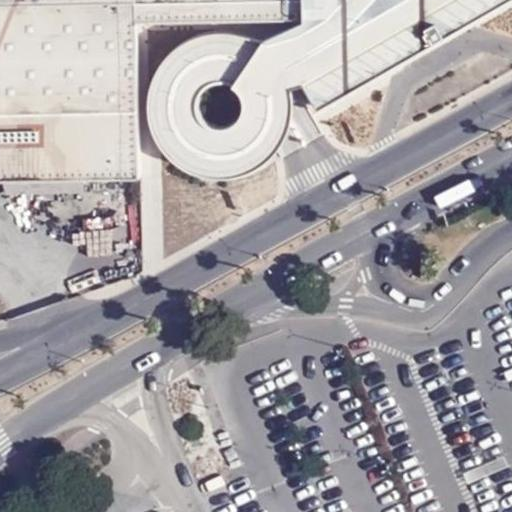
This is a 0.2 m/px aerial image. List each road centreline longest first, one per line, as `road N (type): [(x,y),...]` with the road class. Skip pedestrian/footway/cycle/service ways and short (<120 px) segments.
road 1 (secondary): [(0,443),(511,156)]
road 2 (secondary): [(511,100),(110,319)]
road 3 (unknown): [(385,167),(394,95),(456,51),(476,46),(511,61)]
road 4 (secondary): [(110,319),(0,378)]
